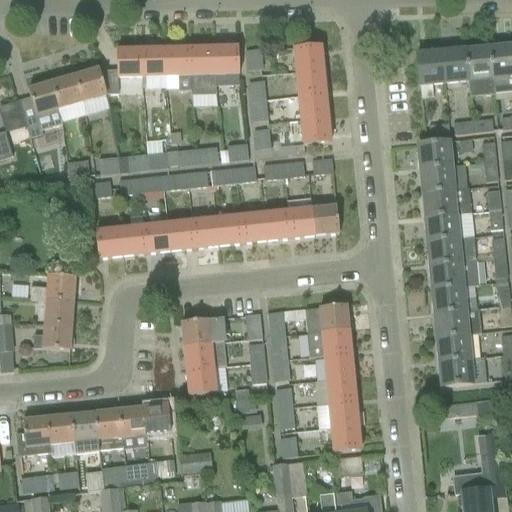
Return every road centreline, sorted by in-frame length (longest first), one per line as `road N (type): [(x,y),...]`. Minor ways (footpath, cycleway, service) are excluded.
road 1 (residential): [(0,397),(109,384),(119,371),(131,296),(385,265)]
road 2 (residential): [(357,1),(385,265)]
road 3 (residential): [(385,265),(411,511)]
road 4 (residential): [(0,10),(200,5)]
road 5 (residential): [(200,5),(357,1)]
